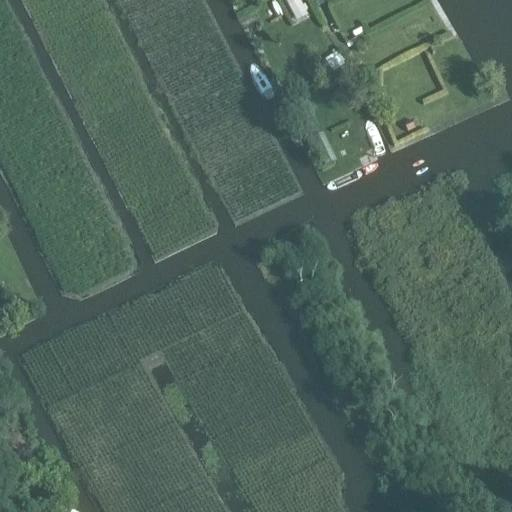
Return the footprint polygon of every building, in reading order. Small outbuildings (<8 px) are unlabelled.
[(303,7),(299,0),(289,0),(286,2),(297,23),(308,17),(306,12),(308,11),(305,6),(303,7)] [(317,9),(325,5),(322,0),(313,0),(317,9)] [(334,74),(348,64),(342,55),(341,56),(338,52),(326,61),(329,65),(327,65),(334,74)] [(407,134),(416,130),(412,122),(404,126),(407,134)] [(337,163),(324,134),(307,142),(321,170),(337,163)]
